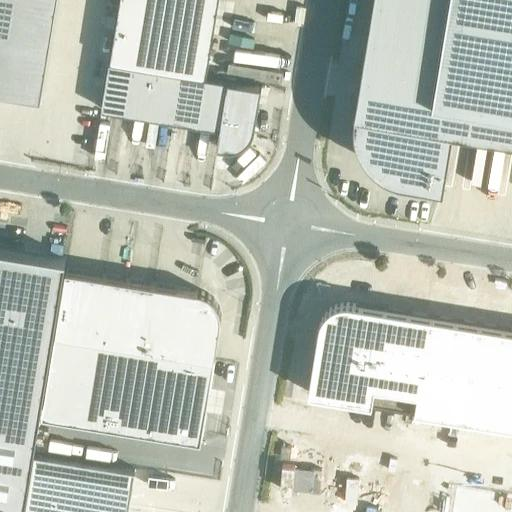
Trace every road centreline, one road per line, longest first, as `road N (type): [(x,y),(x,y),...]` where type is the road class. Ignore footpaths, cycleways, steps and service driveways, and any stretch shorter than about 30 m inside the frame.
road 1 (unclassified): [(288,225),(0,179)]
road 2 (unclassified): [(288,225),(242,511)]
road 3 (unclassified): [(326,0),(288,225)]
road 4 (unclassified): [(511,262),(288,225)]
